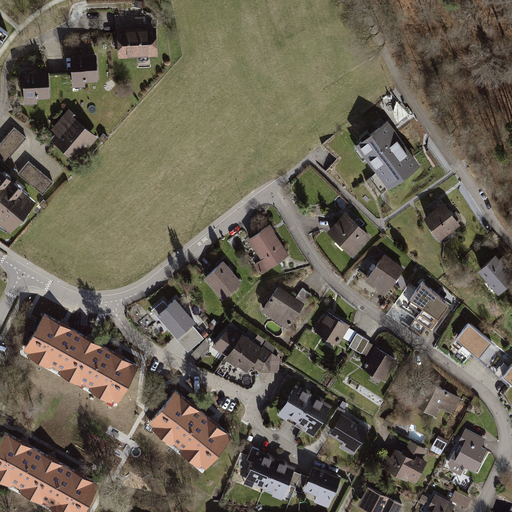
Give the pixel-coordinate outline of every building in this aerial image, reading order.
[(119,58),(158,55),(156,26),(139,27),(117,28),(119,58)] [(83,81),(97,80),(96,53),(71,54),(72,85),(83,84),(83,81)] [(37,97),(49,97),(48,70),(24,71),(25,101),(37,101),(37,97)] [(50,139),(76,161),(97,137),(77,120),(79,117),(68,108),(50,129),(55,133),(50,139)] [(420,165),(387,121),(356,144),(377,172),(369,178),(381,194),(420,165)] [(0,155),(6,161),(25,138),(12,127),(0,141),(0,155)] [(27,161),(17,172),(42,194),(52,183),(27,161)] [(0,226),(6,231),(32,200),(0,173),(0,226)] [(445,203),(425,218),(442,241),(462,227),(445,203)] [(372,236),(347,213),(329,232),(354,256),(372,236)] [(288,255),(270,226),(249,240),(262,260),(255,264),(260,273),(288,255)] [(511,279),(511,270),(493,252),(473,272),(497,295),(511,279)] [(404,268),(385,255),(367,280),(385,293),(404,268)] [(222,301),(243,283),(224,261),(202,279),(222,301)] [(449,304),(423,281),(411,298),(413,299),(409,305),(420,313),(415,320),(427,328),(436,316),(439,318),(449,304)] [(296,299),(278,287),(262,310),(288,327),(310,294),(303,289),(296,299)] [(195,322),(176,299),(159,314),(178,336),(195,322)] [(70,328),(41,312),(20,350),(50,366),(70,328)] [(348,325),(328,314),(317,331),(338,343),(348,325)] [(457,338),(480,356),(492,342),(469,323),(457,338)] [(228,355),(242,335),(231,327),(214,344),(228,355)] [(70,328),(50,366),(79,382),(100,345),(70,328)] [(197,355),(212,343),(206,335),(191,348),(197,355)] [(271,355),(242,335),(228,355),(248,369),(252,363),(262,370),(270,370),(271,355)] [(134,363),(100,345),(79,382),(113,401),(134,363)] [(396,360),(374,347),(363,366),(385,379),(396,360)] [(452,414),(460,399),(423,379),(411,402),(435,415),(439,407),(452,414)] [(312,394),(295,385),(277,416),(293,426),(312,394)] [(200,409),(173,387),(145,422),(172,444),(200,409)] [(332,406),(312,394),(293,426),(314,437),(332,406)] [(200,409),(172,444),(203,469),(231,435),(200,409)] [(367,427),(340,412),(326,436),(339,444),(336,449),(350,457),(367,427)] [(487,439),(468,429),(461,443),(465,445),(460,455),(455,452),(450,462),(451,469),(461,474),(466,466),(475,471),(486,450),(482,447),(487,439)] [(0,477),(15,486),(35,449),(3,432),(0,436),(0,477)] [(433,451),(401,435),(384,469),(416,485),(433,451)] [(44,501),(64,464),(35,449),(15,486),(44,501)] [(261,491),(274,458),(256,450),(242,483),(261,491)] [(274,458),(261,491),(283,500),(296,467),(274,458)] [(63,511),(83,511),(99,483),(64,464),(44,501),(63,511)] [(329,508),(343,477),(316,464),(301,495),(329,508)] [(452,497),(469,504),(473,495),(456,488),(452,497)] [(399,511),(403,506),(371,489),(362,506),(374,511),(399,511)] [(451,511),(455,505),(437,496),(428,511),(451,511)]
